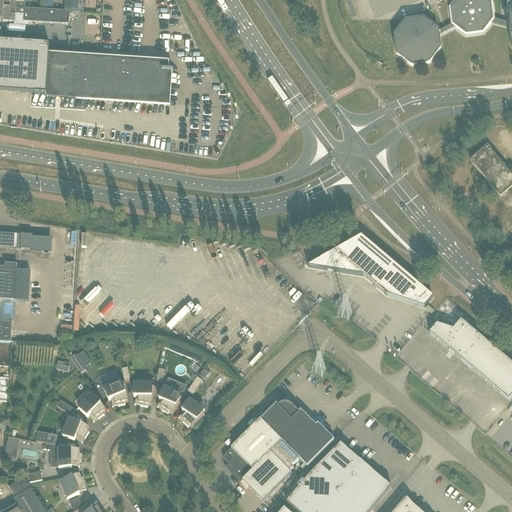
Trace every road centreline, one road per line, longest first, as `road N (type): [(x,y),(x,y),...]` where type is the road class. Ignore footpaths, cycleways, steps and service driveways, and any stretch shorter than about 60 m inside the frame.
road 1 (unclassified): [(511,499),(313,329),(182,460)]
road 2 (secondary): [(0,177),(236,210),(295,199),(347,171)]
road 3 (secondary): [(333,155),(282,180),(217,187),(0,151)]
road 4 (tertiary): [(347,171),(401,235),(511,331)]
road 5 (tertiary): [(511,313),(369,155)]
road 6 (secondary): [(226,0),(333,155)]
road 7 (residential): [(182,460),(154,428),(138,425),(110,438),(104,476),(126,511)]
road 8 (secondary): [(355,137),(261,0)]
road 9 (unclassified): [(511,91),(414,103),(355,137)]
road 10 (unclassified): [(369,155),(424,117),(511,101)]
